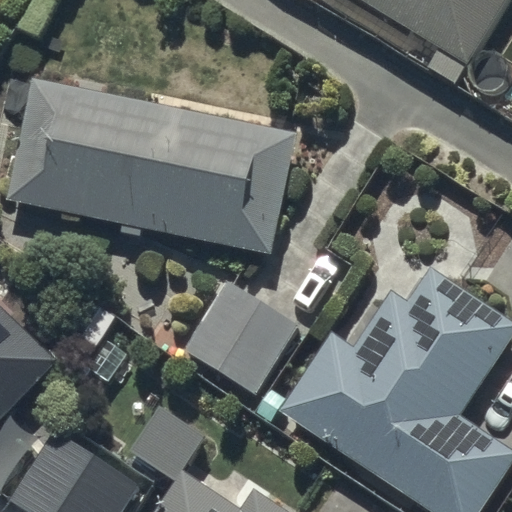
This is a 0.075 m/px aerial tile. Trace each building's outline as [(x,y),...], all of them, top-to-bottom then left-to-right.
[(372,0),(443,43),(430,64),(478,92),(491,70),(472,58),(507,0),(372,0)] [(10,197),(125,220),(123,229),(145,233),(146,224),(277,250),(301,129),(34,76),(10,197)] [(333,331),(282,409),(438,511),(483,511),(511,468),(511,442),(466,412),(511,342),(511,314),(435,264),(412,300),(396,290),(358,348),(333,331)] [(228,276),(184,347),(259,394),(303,323),(228,276)] [(0,420),(61,357),(0,299),(0,420)] [(179,479),(157,511),(297,511),(259,487),(245,507),(186,468),(210,433),(164,402),(134,448),(179,479)] [(31,511),(122,511),(141,481),(54,428),(11,499),(31,511)]
